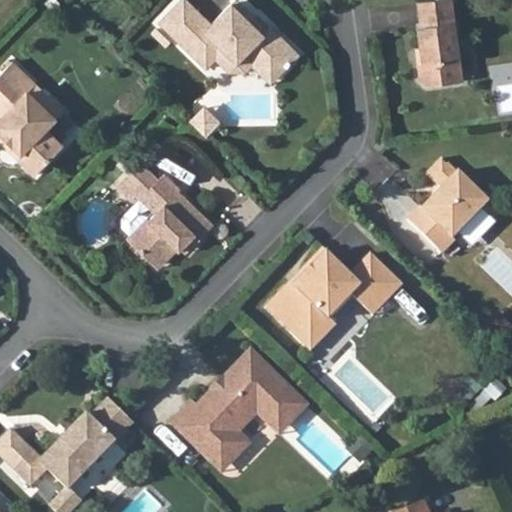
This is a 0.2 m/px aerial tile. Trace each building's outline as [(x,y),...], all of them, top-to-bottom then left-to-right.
[(211,23),(186,0),(179,0),(158,22),(206,69),(215,59),(223,66),(231,58),(242,58),(250,50),(278,76),(300,54),(271,26),(267,29),(253,15),(249,20),(231,3),(211,23)] [(233,0),(231,3),(249,20),(253,15),(236,0),(233,0)] [(419,79),(427,85),(462,81),(451,0),(429,0),(417,2),(420,27),(416,27),(421,65),(417,65),(419,79)] [(215,59),(206,69),(210,72),(246,71),(252,65),(271,84),(278,76),(250,50),(242,58),(231,58),(223,66),(215,59)] [(11,62),(0,73),(0,141),(6,147),(10,144),(20,153),(16,157),(34,174),(62,146),(44,129),(54,119),(27,92),(34,84),(11,62)] [(34,84),(27,92),(54,119),(62,111),(34,84)] [(204,108),(197,115),(211,129),(218,122),(204,108)] [(190,122),(204,136),(211,129),(197,115),(190,122)] [(10,144),(6,147),(16,157),(20,153),(10,144)] [(419,206),(406,219),(442,253),(454,240),(452,238),(488,201),(457,171),(456,172),(441,157),(425,173),(441,188),(421,208),(419,206)] [(158,179),(141,161),(116,186),(130,200),(135,195),(138,197),(120,217),(120,226),(129,235),(126,238),(144,255),(148,251),(162,264),(193,235),(198,239),(212,224),(178,190),(180,188),(164,173),(158,179)] [(287,312),(278,321),(310,352),(336,325),(329,319),(351,296),(361,305),(368,306),(374,300),(381,307),(402,285),(370,253),(349,274),(322,248),(273,299),(287,312)] [(148,251),(144,255),(158,268),(162,264),(148,251)] [(287,312),(273,299),(264,307),(278,321),(287,312)] [(381,307),(374,300),(368,306),(361,305),(372,316),(381,307)] [(190,401),(169,422),(209,460),(221,448),(232,459),(248,443),(237,432),(256,413),(267,423),(295,395),(249,350),(195,406),(190,401)] [(295,395),(267,423),(278,434),(306,405),(295,395)] [(20,440),(1,459),(30,487),(47,470),(68,491),(133,423),(124,415),(107,398),(89,417),(85,414),(41,460),(20,440)] [(221,448),(209,460),(220,472),(232,459),(221,448)] [(71,511),(80,503),(68,491),(52,507),(57,511),(71,511)] [(424,511),(420,502),(398,511),(424,511)]
